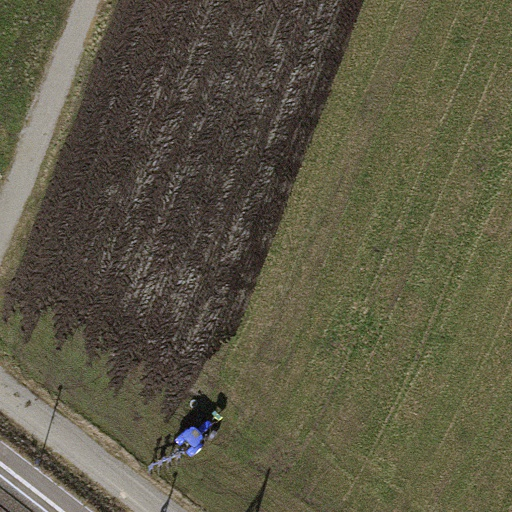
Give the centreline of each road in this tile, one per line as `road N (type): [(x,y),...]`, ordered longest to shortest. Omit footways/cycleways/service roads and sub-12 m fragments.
road 1 (track): [(90,0),(0,222)]
road 2 (track): [(0,406),(138,511)]
